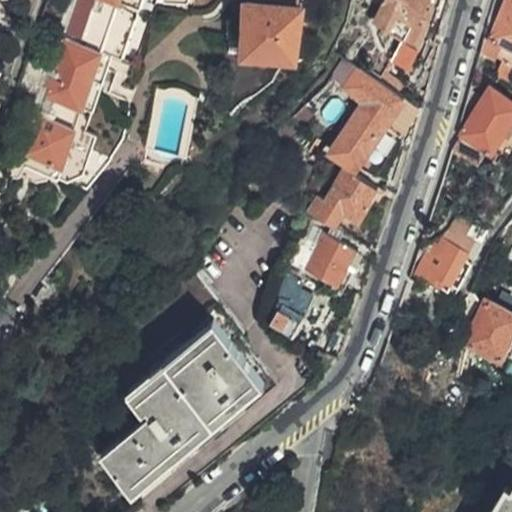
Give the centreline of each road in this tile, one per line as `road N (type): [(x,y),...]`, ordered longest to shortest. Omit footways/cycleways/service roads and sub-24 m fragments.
road 1 (residential): [(320,399),(357,350),(471,0)]
road 2 (residential): [(127,154),(107,191),(31,274),(0,327)]
road 3 (residential): [(183,511),(320,399)]
